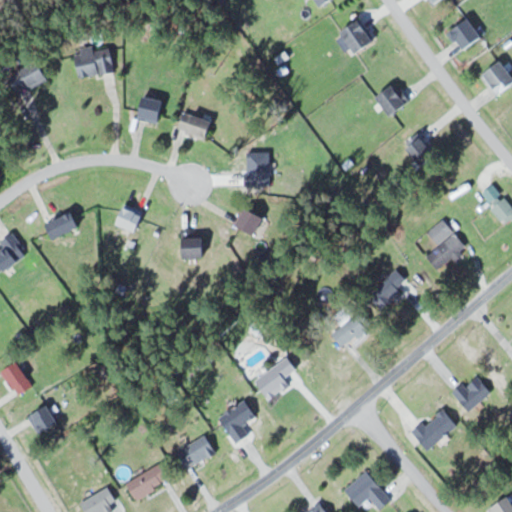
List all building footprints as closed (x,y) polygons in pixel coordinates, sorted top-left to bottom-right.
[(468,49),(486,36),(472,17),(454,30),(468,49)] [(345,31),(361,53),(379,41),(362,18),(345,31)] [(117,72),(114,46),(77,51),(80,77),(117,72)] [(28,91),(52,77),(41,59),(17,73),(28,91)] [(511,88),(511,69),(507,60),(484,72),(497,97),(511,88)] [(411,105),(398,84),(380,95),(394,116),(411,105)] [(167,99),(145,95),(141,118),(163,122),(167,99)] [(211,139),(217,120),(186,111),(180,130),(211,139)] [(492,206),(505,221),(511,215),(511,202),(505,195),(492,206)] [(236,223),(258,235),(268,217),(246,205),(236,223)] [(120,224),(141,231),(147,213),(126,206),(120,224)] [(83,225),(75,209),(47,224),(55,239),(83,225)] [(441,244),(429,253),(440,269),(469,248),(447,218),(431,230),(441,244)] [(0,250),(0,263),(3,262),(8,270),(30,255),(14,232),(1,240),(6,247),(0,250)] [(208,256),(208,236),(184,236),(184,256),(208,256)] [(383,312),(404,291),(401,287),(409,279),(398,268),(368,297),(383,312)] [(362,308),(355,313),(351,307),(329,323),(346,346),(375,325),(362,308)] [(271,395),(291,384),(287,377),(300,369),(293,357),(260,376),(271,395)] [(5,372),(21,396),(37,386),(21,361),(5,372)] [(456,392),(470,411),(494,394),(480,374),(456,392)] [(240,444),(254,435),(246,424),(259,415),(248,400),(222,418),(240,444)] [(31,417),(41,435),(61,423),(51,405),(31,417)] [(431,450),(460,425),(446,409),(427,425),(425,422),(415,431),(431,450)] [(190,469),(220,453),(210,435),(180,451),(190,469)] [(130,481),(139,499),(174,481),(165,463),(130,481)] [(372,497),(384,510),(395,499),(369,470),(348,489),(363,506),(372,497)] [(113,511),(123,507),(111,486),(83,503),(87,511),(113,511)] [(511,511),(511,496),(490,509),(491,511),(511,511)]
